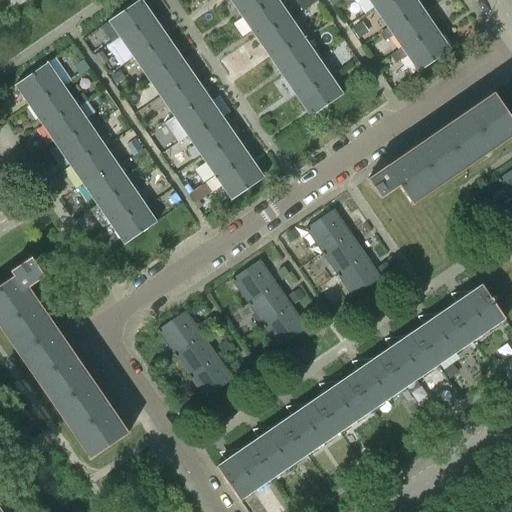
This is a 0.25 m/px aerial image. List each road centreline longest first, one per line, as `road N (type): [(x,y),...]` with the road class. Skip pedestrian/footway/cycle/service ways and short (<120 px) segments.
road 1 (residential): [(227,511),(115,352),(114,325),(127,308),(511,47)]
road 2 (tertiary): [(383,511),(511,423)]
